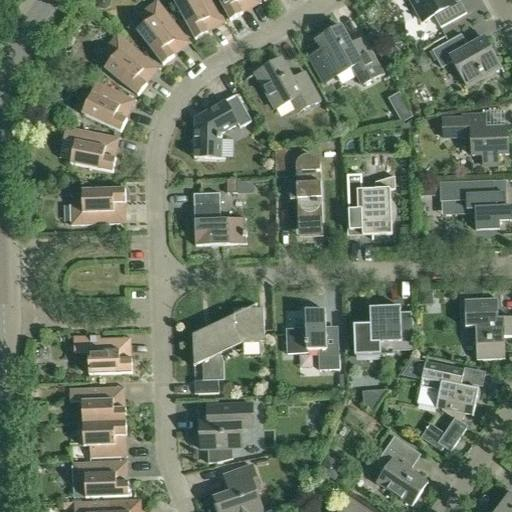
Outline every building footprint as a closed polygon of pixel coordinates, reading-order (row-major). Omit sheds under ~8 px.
[(223,19),(212,0),(180,0),(174,3),(195,41),(208,34),(205,29),(223,19)] [(217,0),(230,22),(242,15),(239,10),(256,0),(217,0)] [(411,0),(423,21),(434,15),(441,28),(466,14),(459,2),(454,5),(450,0),(411,0)] [(171,53),(187,40),(157,1),(139,16),(146,25),(137,32),(163,66),(174,57),(171,53)] [(321,78),(333,71),(337,78),(354,68),(364,86),(385,74),(370,46),(367,48),(362,39),(350,46),(340,28),(317,41),(322,51),(310,58),(321,78)] [(143,82),(156,66),(117,35),(102,53),(112,61),(104,70),(138,97),(147,86),(143,82)] [(442,69),(452,63),(466,88),(501,68),(485,38),(468,48),(461,36),(432,52),(442,69)] [(412,57),(419,68),(430,62),(423,50),(412,57)] [(306,78),(294,85),(281,61),(256,75),(275,110),(292,101),(298,112),(318,101),(306,78)] [(122,118),(131,99),(102,86),(97,97),(92,94),(82,115),(121,133),(127,121),(122,118)] [(166,86),(161,98),(174,104),(179,93),(166,86)] [(221,159),(222,134),(238,125),(240,129),(252,123),(237,96),(195,119),(194,158),(221,159)] [(401,113),(406,123),(414,118),(409,109),(401,113)] [(487,129),(486,116),(462,117),(462,120),(442,120),(443,139),(471,138),(472,157),(482,156),(482,168),(499,167),(499,155),(508,155),(507,128),(487,129)] [(110,159),(114,138),(66,128),(63,141),(75,143),(70,165),(113,174),(116,160),(110,159)] [(275,151),(276,179),(288,178),(287,150),(275,151)] [(299,241),(323,240),(321,176),(302,177),(302,173),(320,172),(320,165),(319,162),(316,159),(313,158),(308,156),(305,157),(300,159),(297,164),(296,167),(296,170),(296,173),(297,173),(297,186),(290,186),(290,202),(297,202),(299,241)] [(375,191),(362,191),(362,177),(347,177),(348,213),(349,213),(349,232),(362,232),(362,237),(372,237),(372,241),(373,241),(373,237),(392,236),(390,191),(395,191),(395,178),(375,184),(375,191)] [(238,194),(237,181),(227,182),(228,195),(238,194)] [(416,189),(425,202),(435,195),(427,182),(416,189)] [(503,195),(482,196),(481,182),(440,184),(441,202),(467,201),(467,211),(475,210),(477,232),(499,231),(499,223),(511,222),(510,209),(504,209),(503,195)] [(120,204),(125,204),(125,190),(82,191),(82,203),(71,203),(71,227),(121,225),(120,204)] [(246,246),(245,220),(221,221),(220,195),(193,196),(195,248),(246,246)] [(419,293),(420,306),(439,305),(439,293),(419,293)] [(504,339),(511,338),(511,319),(498,320),(497,300),(465,301),(466,329),(476,328),(477,362),(505,361),(504,339)] [(371,326),(354,326),(355,357),(393,356),(393,353),(414,352),(414,342),(413,320),(412,320),(411,313),(401,314),(400,308),(370,309),(371,326)] [(222,394),(222,381),(221,355),(242,345),(241,344),(265,343),(263,309),(233,310),(233,317),(193,336),(194,368),(204,363),(204,381),(196,381),(197,395),(203,395),(203,398),(215,397),(215,394),(222,394)] [(319,372),(340,371),(339,350),(327,350),(325,311),(305,311),(306,329),(286,330),(287,356),(308,355),(308,351),(318,351),(319,372)] [(89,376),(132,375),(131,339),(76,341),(76,354),(88,354),(89,376)] [(473,417),(479,390),(461,386),(465,371),(426,363),(420,388),(440,392),(436,410),(443,411),(443,412),(455,420),(444,435),(431,426),(421,439),(441,453),(444,448),(451,453),(468,428),(461,423),(466,416),(473,417)] [(82,403),(83,425),(126,423),(125,388),(70,391),(70,404),(82,403)] [(363,405),(373,412),(387,391),(363,393),(363,405)] [(233,460),(233,450),(241,450),(241,430),(253,430),(252,405),(208,407),(209,420),(200,421),(201,451),(208,451),(209,465),(216,465),(233,460)] [(48,422),(47,408),(37,408),(37,423),(48,422)] [(90,460),(128,458),(126,423),(83,425),(84,448),(90,448),(90,460)] [(428,484),(410,472),(409,467),(418,454),(394,438),(378,462),(381,477),(376,484),(412,508),(428,484)] [(335,482),(343,466),(327,457),(319,474),(335,482)] [(129,498),(128,462),(73,464),(73,488),(85,488),(86,499),(129,498)] [(262,511),(256,492),(260,491),(252,467),(224,477),(231,494),(215,500),(219,511),(262,511)] [(201,480),(205,493),(224,487),(220,474),(201,480)] [(511,511),(511,493),(510,492),(496,511),(511,511)] [(129,502),(74,504),(74,511),(142,511),(142,507),(142,501),(129,502)] [(363,511),(348,501),(340,511),(363,511)]
